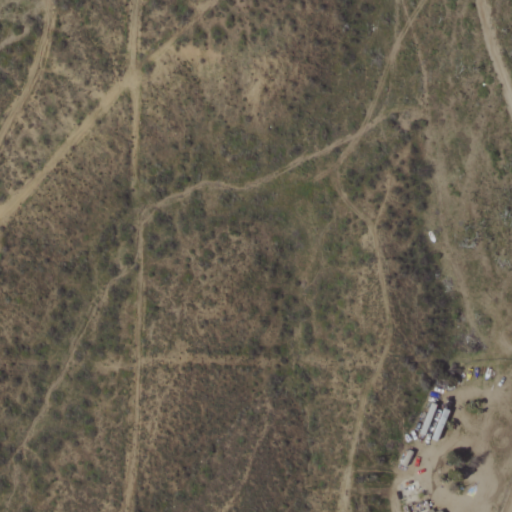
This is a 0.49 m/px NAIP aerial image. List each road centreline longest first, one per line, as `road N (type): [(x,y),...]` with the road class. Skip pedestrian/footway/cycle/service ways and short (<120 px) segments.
road 1 (track): [(137,0),(138,430),(129,511)]
road 2 (track): [(49,0),(42,56),(0,131)]
road 3 (residential): [(476,0),(511,116)]
